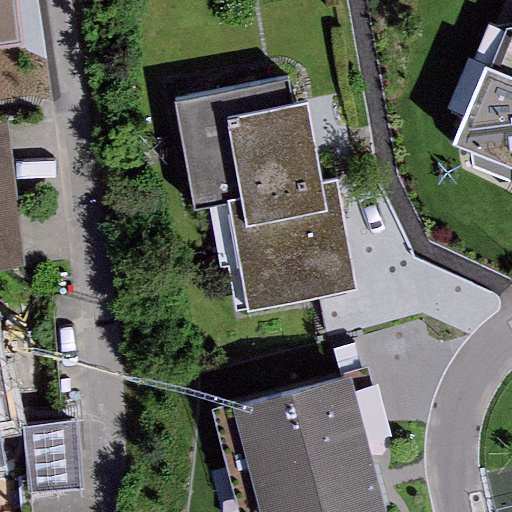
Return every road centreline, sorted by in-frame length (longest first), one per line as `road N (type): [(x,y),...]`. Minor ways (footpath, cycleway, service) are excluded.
road 1 (residential): [(35,0),(79,332),(93,511)]
road 2 (residential): [(511,314),(470,360),(457,391),(446,438),(454,511)]
